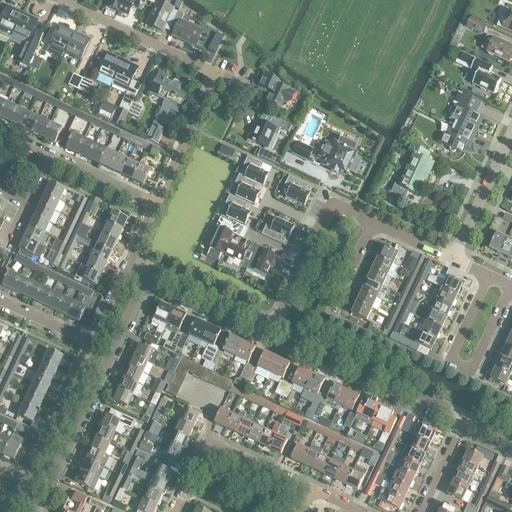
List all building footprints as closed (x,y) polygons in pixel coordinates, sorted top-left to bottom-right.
[(111,0),(109,6),(110,7),(109,7),(118,12),(119,11),(128,16),(133,7),(138,9),(140,6),(144,7),(147,0),(111,0)] [(164,28),(170,31),(179,13),(173,10),(158,3),(148,24),(163,32),(164,28)] [(0,35),(10,40),(13,34),(21,17),(23,14),(8,6),(0,22),(0,35)] [(501,17),(497,27),(511,33),(511,11),(507,19),(501,17)] [(179,13),(170,31),(175,33),(174,37),(195,47),(203,32),(181,22),(184,16),(179,13)] [(20,42),(26,45),(37,22),(38,21),(28,16),(26,20),(21,17),(13,34),(23,38),(20,42)] [(467,27),(483,35),(487,27),(471,19),(467,27)] [(18,62),(29,67),(34,56),(48,27),(37,22),(26,45),(26,47),(25,47),(18,62)] [(50,47),(48,51),(63,58),(65,54),(73,37),(74,33),(67,30),(59,26),(50,47)] [(73,37),(65,54),(80,61),(90,41),(82,37),(74,33),(73,37)] [(208,50),(216,54),(224,38),(217,34),(208,50)] [(511,46),(494,38),(487,53),(488,53),(489,55),(490,56),(492,56),(494,56),(509,63),(511,60),(511,59),(511,46)] [(457,61),(472,67),(475,69),(474,72),(471,78),(473,83),(472,84),(480,88),(480,90),(485,92),(486,91),(494,95),(495,93),(497,93),(498,89),(498,87),(501,80),(489,75),(493,68),(461,53),(457,61)] [(107,54),(98,74),(99,74),(113,81),(121,64),(123,61),(115,57),(107,54)] [(34,56),(29,67),(39,72),(44,61),(34,56)] [(113,81),(111,86),(126,93),(119,109),(128,114),(134,103),(139,92),(129,87),(132,81),(132,80),(138,68),(130,64),(123,61),(121,64),(113,81)] [(165,100),(165,101),(173,84),(172,84),(165,81),(167,77),(159,73),(150,94),(165,100)] [(294,94),(280,87),(281,85),(265,74),(259,86),(270,91),(266,98),(265,98),(263,102),(268,105),(269,104),(280,109),(283,103),(286,104),(290,102),(294,94)] [(69,86),(79,91),(84,80),(74,75),(69,86)] [(3,83),(14,88),(16,83),(5,78),(3,83)] [(84,80),(79,91),(88,96),(94,84),(84,80)] [(172,84),(173,84),(165,101),(165,100),(162,106),(160,112),(166,115),(169,109),(178,114),(190,88),(174,80),(172,84)] [(14,88),(25,93),(27,88),(16,83),(14,88)] [(25,93),(36,99),(38,93),(27,88),(25,93)] [(36,99),(47,104),(49,98),(38,93),(36,99)] [(452,114),(450,120),(456,123),(454,127),(475,136),(483,118),(476,115),(481,103),(465,96),(459,93),(453,104),(456,106),(452,114)] [(47,104),(58,109),(60,104),(49,98),(47,104)] [(0,117),(0,118),(10,124),(18,109),(6,103),(0,117)] [(134,103),(128,114),(138,119),(143,108),(134,103)] [(58,109),(71,115),(74,110),(60,104),(58,109)] [(103,104),(97,117),(110,123),(116,110),(103,104)] [(10,124),(22,129),(29,114),(18,109),(10,124)] [(119,109),(112,124),(122,128),(128,114),(119,109)] [(88,117),(77,111),(74,117),(85,122),(88,117)] [(22,129),(33,134),(40,119),(29,114),(22,129)] [(99,122),(88,117),(85,122),(96,127),(99,122)] [(277,135),(280,129),(289,133),(292,126),(274,118),(270,127),(258,121),(249,140),(267,149),(274,134),(277,135)] [(33,134),(44,139),(51,124),(40,119),(33,134)] [(156,120),(146,140),(157,145),(164,131),(160,129),(162,123),(156,120)] [(109,127),(99,122),(96,127),(107,132),(109,127)] [(51,124),(44,139),(55,144),(62,129),(51,124)] [(109,127),(107,132),(118,137),(121,132),(109,127)] [(443,134),(439,143),(450,148),(449,150),(450,152),(451,153),(453,154),(455,153),(456,152),(456,151),(461,153),(466,143),(471,145),(475,136),(454,127),(449,137),(443,134)] [(131,137),(121,132),(118,137),(128,142),(131,137)] [(402,132),(399,137),(406,140),(409,136),(402,132)] [(66,150),(77,155),(84,140),(73,135),(66,150)] [(142,142),(131,137),(128,142),(140,147),(142,142)] [(77,155),(88,160),(95,145),(84,140),(77,155)] [(140,147),(152,153),(154,148),(142,142),(140,147)] [(297,143),(292,154),(308,161),(313,150),(297,143)] [(355,157),(357,154),(335,143),(333,147),(325,143),(318,157),(327,161),(324,166),(332,170),(331,172),(337,175),(338,173),(346,177),(348,171),(355,174),(361,160),(355,157)] [(88,160),(99,165),(106,150),(95,145),(88,160)] [(233,158),(236,151),(223,146),(220,152),(233,158)] [(395,185),(392,192),(405,198),(408,191),(417,195),(424,179),(426,181),(427,180),(426,180),(433,164),(434,164),(429,161),(431,156),(412,147),(409,152),(414,154),(414,155),(399,186),(395,185)] [(160,151),(154,148),(152,153),(150,155),(157,158),(160,151)] [(261,149),(258,157),(267,161),(270,154),(261,149)] [(99,165),(110,171),(117,155),(106,150),(99,165)] [(110,171),(121,176),(128,161),(128,160),(129,158),(123,155),(122,158),(117,155),(110,171)] [(269,175),(260,171),(263,164),(248,157),(243,167),(249,169),(245,178),(258,184),(257,184),(263,187),(269,175)] [(121,176),(132,181),(139,166),(128,161),(121,176)] [(139,166),(132,181),(144,186),(151,171),(143,167),(145,162),(142,161),(140,166),(139,166)] [(258,184),(245,178),(239,175),(235,185),(240,188),(236,197),(255,206),(260,193),(254,190),(257,184),(258,184)] [(310,194),(304,192),(307,185),(289,177),(284,186),(290,189),(286,198),(304,207),(310,194)] [(50,183),(45,194),(60,202),(66,190),(50,183)] [(45,194),(40,205),(55,213),(60,202),(45,194)] [(226,218),(245,226),(251,214),(242,210),(245,204),(229,196),(225,206),(230,209),(226,218)] [(82,198),(77,210),(82,212),(87,200),(82,198)] [(92,198),(84,213),(89,216),(95,218),(102,202),(92,198)] [(40,205),(34,217),(50,224),(55,213),(40,205)] [(111,217),(108,224),(123,231),(128,220),(120,216),(121,213),(110,208),(106,215),(111,217)] [(77,210),(72,221),(77,223),(82,212),(77,210)] [(84,213),(79,224),(84,227),(89,216),(84,213)] [(503,219),(511,223),(511,217),(505,215),(503,219)] [(34,217),(29,228),(44,235),(50,224),(34,217)] [(223,255),(223,254),(223,253),(229,241),(232,234),(229,233),(233,225),(220,219),(216,227),(219,229),(215,239),(213,239),(210,246),(211,247),(210,249),(223,255)] [(280,236),(289,240),(295,228),(276,219),(272,228),(266,225),(261,235),(286,247),(286,246),(277,242),(280,236)] [(72,221),(66,232),(71,234),(77,223),(72,221)] [(79,224),(74,235),(79,238),(84,227),(79,224)] [(108,224),(102,235),(117,242),(123,231),(108,224)] [(29,228),(24,239),(39,246),(44,235),(29,228)] [(66,232),(61,243),(66,245),(71,234),(66,232)] [(489,249),(500,254),(507,239),(496,234),(489,249)] [(74,235),(69,247),(74,249),(79,238),(74,235)] [(102,235),(97,246),(112,253),(117,242),(102,235)] [(39,246),(24,239),(19,250),(34,257),(39,246)] [(500,254),(511,260),(511,258),(511,241),(507,239),(500,254)] [(240,267),(247,270),(253,255),(247,252),(248,250),(246,248),(245,246),(241,245),(240,246),(229,241),(223,253),(223,254),(226,255),(226,256),(232,259),(234,259),(242,262),(240,267)] [(61,243),(56,254),(61,256),(66,245),(61,243)] [(380,253),(377,258),(393,266),(398,254),(389,250),(390,248),(382,244),(378,253),(380,253)] [(97,246),(92,257),(107,264),(112,253),(97,246)] [(69,247),(64,257),(69,260),(74,249),(69,247)] [(61,256),(56,254),(51,251),(47,260),(51,262),(50,264),(56,267),(61,256)] [(253,255),(247,270),(253,273),(255,270),(267,276),(267,275),(268,275),(272,269),(271,267),(276,257),(263,251),(260,257),(259,257),(253,255)] [(411,274),(416,276),(425,258),(420,256),(411,274)] [(13,262),(25,267),(27,262),(16,257),(13,262)] [(69,260),(64,257),(59,268),(64,270),(69,260)] [(92,257),(87,268),(102,275),(107,264),(92,257)] [(372,270),(387,277),(395,280),(397,275),(390,272),(393,266),(377,258),(372,270)] [(25,267),(36,272),(38,267),(27,262),(25,267)] [(102,275),(87,268),(81,266),(74,281),(80,284),(82,280),(96,287),(102,275)] [(423,280),(442,289),(457,296),(463,284),(447,277),(445,283),(426,274),(429,269),(424,266),(419,278),(424,280),(423,280)] [(36,272),(47,277),(49,273),(38,267),(36,272)] [(372,270),(367,281),(382,288),(387,277),(372,270)] [(2,287),(13,292),(20,278),(8,273),(2,287)] [(47,277),(58,283),(60,278),(49,273),(47,277)] [(411,274),(406,285),(411,288),(416,276),(411,274)] [(13,292),(24,297),(31,283),(20,278),(13,292)] [(58,283),(69,288),(71,283),(60,278),(58,283)] [(418,291),(423,280),(424,280),(419,278),(413,289),(418,291)] [(363,286),(364,287),(362,292),(377,299),(383,302),(385,296),(387,298),(390,292),(382,288),(367,281),(365,281),(364,281),(363,285),(363,286)] [(24,297),(35,303),(42,288),(31,283),(24,297)] [(69,288),(80,293),(82,288),(71,283),(69,288)] [(406,285),(401,296),(405,299),(411,288),(406,285)] [(35,303),(46,308),(53,293),(42,288),(35,303)] [(82,288),(80,293),(91,298),(93,293),(82,288)] [(413,302),(418,291),(413,289),(408,300),(413,302)] [(442,289),(437,300),(452,307),(457,296),(442,289)] [(362,292),(356,303),(372,310),(377,299),(362,292)] [(46,308),(57,313),(64,299),(53,293),(46,308)] [(401,296),(395,308),(400,310),(405,299),(401,296)] [(57,313),(68,318),(75,304),(64,299),(57,313)] [(408,313),(413,302),(408,300),(403,311),(408,313)] [(437,300),(432,311),(447,318),(452,307),(437,300)] [(162,335),(164,329),(173,310),(167,307),(168,306),(162,303),(161,304),(152,323),(159,326),(156,332),(154,338),(146,334),(144,340),(156,346),(162,335)] [(372,310),(356,303),(351,314),(366,321),(372,310)] [(75,304),(68,318),(79,323),(86,309),(75,304)] [(395,308),(390,319),(395,321),(400,310),(395,308)] [(173,310),(164,329),(175,334),(168,350),(174,353),(177,348),(182,335),(178,333),(186,316),(173,310)] [(403,325),(408,313),(403,311),(398,322),(403,325)] [(432,311),(426,322),(441,329),(447,318),(432,311)] [(395,321),(390,319),(385,330),(390,332),(395,321)] [(188,336),(201,342),(208,326),(202,323),(202,322),(201,321),(198,320),(196,320),(196,321),(195,320),(188,336)] [(424,327),(421,333),(436,340),(441,329),(426,322),(422,320),(420,324),(424,327)] [(397,336),(403,325),(398,322),(392,334),(397,336)] [(203,368),(208,370),(211,364),(217,352),(218,349),(214,347),(221,332),(220,332),(221,331),(220,330),(216,328),(215,328),(214,329),(208,326),(201,342),(209,346),(209,347),(208,348),(207,350),(206,352),(205,353),(204,356),(204,357),(203,359),(203,360),(206,362),(203,368)] [(22,338),(13,333),(9,341),(14,343),(12,346),(17,349),(22,338)] [(434,346),(436,340),(421,333),(416,345),(420,347),(431,352),(432,350),(433,351),(436,346),(434,346)] [(397,336),(392,334),(389,340),(417,353),(420,347),(416,345),(412,343),(397,336)] [(189,338),(182,335),(177,348),(183,351),(189,338)] [(223,352),(236,358),(243,343),(238,340),(238,338),(231,335),(231,337),(230,337),(223,352)] [(25,339),(20,350),(24,352),(30,341),(25,339)] [(243,343),(236,358),(248,364),(255,348),(243,343)] [(140,345),(135,356),(148,363),(154,351),(140,345)] [(12,346),(7,358),(12,360),(17,349),(12,346)] [(511,348),(506,346),(501,357),(511,362),(511,348)] [(20,350),(14,361),(19,363),(24,352),(20,350)] [(49,350),(44,362),(58,368),(63,357),(49,350)] [(217,352),(211,364),(217,367),(223,354),(217,352)] [(252,368),(246,381),(247,381),(252,383),(256,374),(268,379),(270,374),(277,359),(265,353),(257,370),(252,368)] [(135,356),(129,367),(143,374),(148,363),(135,356)] [(511,362),(501,357),(496,368),(511,375),(511,372),(511,362)] [(7,358),(2,369),(6,371),(12,360),(7,358)] [(179,363),(190,368),(193,363),(182,358),(179,363)] [(290,365),(277,359),(270,374),(283,380),(290,365)] [(14,361),(9,372),(14,374),(19,363),(14,361)] [(174,375),(175,372),(179,363),(174,361),(169,373),(174,375)] [(44,362),(39,373),(53,379),(58,368),(44,362)] [(186,377),(188,372),(190,368),(179,363),(175,372),(186,377)] [(188,372),(194,375),(198,365),(193,363),(190,368),(188,372)] [(193,376),(198,379),(203,368),(198,365),(194,375),(193,376)] [(241,378),(246,381),(252,368),(247,365),(241,378)] [(129,367),(124,379),(138,385),(143,374),(129,367)] [(208,370),(203,368),(198,379),(203,381),(208,370)] [(511,375),(496,368),(490,380),(505,387),(508,381),(511,383),(511,375)] [(292,384),(305,390),(312,375),(299,369),(292,384)] [(203,381),(209,383),(214,373),(208,370),(203,381)] [(9,372),(4,383),(9,385),(14,374),(9,372)] [(184,382),(186,377),(175,372),(174,375),(173,377),(184,382)] [(39,373),(33,384),(48,390),(53,379),(39,373)] [(169,386),(171,382),(173,377),(174,375),(169,373),(164,384),(166,385),(169,386)] [(209,383),(214,386),(219,375),(214,373),(209,383)] [(214,386),(219,388),(224,377),(219,375),(214,386)] [(317,377),(312,375),(305,390),(318,396),(325,381),(324,380),(325,379),(318,375),(317,377)] [(182,387),(184,382),(173,377),(171,382),(182,387)] [(219,388),(224,391),(229,380),(224,377),(219,388)] [(138,385),(124,379),(122,379),(120,384),(121,385),(119,390),(133,396),(137,398),(140,393),(135,390),(138,385)] [(230,392),(232,387),(235,382),(229,380),(224,391),(230,393),(230,392)] [(166,385),(164,384),(161,382),(156,394),(161,396),(166,385)] [(179,393),(182,387),(171,382),(169,386),(168,388),(179,393)] [(275,394),(280,397),(286,384),(281,382),(275,394)] [(4,383),(0,391),(0,394),(4,396),(9,385),(4,383)] [(339,406),(347,391),(341,388),(342,386),(335,383),(334,385),(325,405),(337,411),(339,406)] [(33,384),(28,395),(42,401),(48,390),(33,384)] [(286,384),(280,397),(278,402),(282,404),(284,399),(287,400),(292,387),(286,384)] [(233,394),(240,397),(243,392),(232,387),(230,392),(233,394)] [(177,398),(179,393),(168,388),(166,393),(177,398)] [(133,396),(119,390),(114,401),(127,407),(133,396)] [(347,391),(339,406),(352,412),(359,397),(347,391)] [(240,397),(252,402),(254,397),(243,392),(240,397)] [(0,404),(4,396),(0,394),(0,413),(6,417),(8,412),(0,407),(0,404)] [(161,396),(156,394),(151,404),(156,407),(161,396)] [(28,395),(23,405),(37,412),(42,401),(28,395)] [(252,402),(263,407),(265,402),(254,397),(252,402)] [(310,411),(316,413),(321,401),(315,398),(310,411)] [(162,399),(157,410),(162,413),(167,402),(162,399)] [(354,419),(372,427),(374,423),(381,407),(376,405),(376,403),(370,400),(369,401),(368,401),(366,406),(362,403),(356,416),(354,419)] [(324,402),(321,401),(316,413),(312,421),(318,423),(325,407),(322,406),(324,402)] [(263,407),(274,413),(276,407),(265,402),(263,407)] [(156,407),(151,404),(145,416),(150,419),(156,407)] [(37,412),(23,405),(18,417),(32,423),(37,412)] [(274,413),(285,418),(287,412),(276,407),(274,413)] [(381,407),(374,423),(372,427),(384,433),(379,443),(385,446),(391,433),(397,420),(392,417),(394,413),(393,413),(394,411),(387,408),(386,410),(381,407)] [(157,410),(152,421),(157,424),(162,413),(157,410)] [(186,410),(181,421),(194,428),(199,416),(186,410)] [(214,424),(225,430),(232,415),(221,410),(214,424)] [(111,411),(109,416),(107,416),(102,426),(115,433),(119,424),(132,430),(136,422),(111,411)] [(285,418),(284,420),(300,428),(303,420),(299,418),(287,412),(285,418)] [(237,435),(243,420),(246,415),(240,413),(238,418),(232,415),(225,430),(237,435)] [(354,419),(356,416),(350,414),(344,426),(350,429),(354,419)] [(402,417),(396,428),(401,430),(406,433),(409,427),(404,425),(407,419),(402,417)] [(4,425),(15,430),(18,425),(7,420),(4,425)] [(237,435),(248,440),(254,426),(243,420),(237,435)] [(147,432),(151,435),(154,436),(159,425),(157,424),(152,421),(147,432)] [(181,421),(175,432),(189,439),(194,428),(181,421)] [(306,427),(317,433),(320,427),(309,422),(306,427)] [(18,425),(15,430),(27,435),(29,430),(18,425)] [(259,445),(270,450),(280,427),(275,425),(271,433),(265,431),(259,445)] [(98,434),(96,438),(110,444),(115,433),(102,426),(101,428),(99,428),(97,432),(98,434)] [(248,440),(259,445),(265,431),(254,426),(248,440)] [(422,426),(416,438),(430,444),(436,433),(422,426)] [(280,427),(270,450),(281,455),(288,441),(282,438),(286,430),(280,427)] [(317,433),(328,438),(331,432),(320,427),(317,433)] [(396,428),(391,439),(396,441),(401,430),(396,428)] [(138,430),(133,441),(138,444),(143,433),(138,430)] [(166,441),(170,443),(184,450),(186,450),(188,445),(187,444),(189,439),(175,432),(171,431),(166,441)] [(147,432),(142,443),(147,445),(151,435),(147,432)] [(328,438),(339,443),(342,438),(331,432),(328,438)] [(0,454),(3,456),(10,441),(0,436),(0,454)] [(96,438),(91,449),(105,455),(110,444),(96,438)] [(339,443),(350,448),(353,443),(342,438),(339,443)] [(416,438),(411,448),(411,449),(425,455),(430,444),(416,438)] [(391,439),(386,450),(391,453),(396,441),(391,439)] [(10,441),(3,456),(14,461),(21,447),(10,441)] [(133,441),(127,453),(132,455),(138,444),(133,441)] [(147,445),(142,443),(139,449),(151,454),(153,449),(147,445)] [(184,450),(170,443),(165,455),(178,461),(180,462),(182,457),(181,456),(184,450)] [(350,448),(361,454),(364,448),(353,443),(350,448)] [(291,460),(302,465),(309,451),(297,446),(291,460)] [(425,455),(411,449),(411,448),(407,446),(401,458),(406,460),(420,466),(422,466),(425,461),(423,460),(425,455)] [(361,454),(372,459),(375,453),(364,448),(361,454)] [(91,449),(86,460),(100,466),(105,455),(91,449)] [(386,450),(381,461),(386,464),(391,453),(386,450)] [(140,460),(146,463),(149,457),(137,451),(130,467),(135,470),(140,460)] [(302,465),(313,470),(320,456),(309,451),(302,465)] [(468,451),(463,462),(478,469),(483,457),(468,451)] [(127,453),(122,463),(127,466),(132,455),(127,453)] [(375,453),(372,459),(364,476),(369,478),(380,456),(375,453)] [(313,470),(324,476),(331,461),(320,456),(313,470)] [(104,468),(100,466),(86,460),(85,461),(83,461),(81,465),(83,467),(80,471),(94,478),(99,480),(104,468)] [(406,460),(401,471),(415,477),(420,466),(406,460)] [(119,470),(117,474),(122,477),(127,466),(122,463),(122,464),(116,461),(115,464),(117,465),(116,469),(119,470)] [(324,476),(335,481),(342,467),(331,461),(324,476)] [(381,461),(375,472),(380,475),(386,464),(381,461)] [(458,473),(472,480),(477,482),(479,477),(475,475),(478,469),(463,462),(460,462),(458,467),(459,469),(458,473)] [(495,463),(490,474),(494,477),(500,465),(495,463)] [(145,474),(146,474),(167,484),(173,473),(154,464),(151,471),(147,469),(145,474)] [(130,480),(135,470),(130,467),(125,478),(130,480)] [(335,481),(346,486),(353,472),(342,467),(335,481)] [(503,467),(499,476),(497,479),(508,484),(511,479),(506,476),(509,470),(503,467)] [(94,478),(80,471),(75,482),(89,489),(94,478)] [(401,471),(395,482),(410,488),(415,477),(401,471)] [(353,472),(346,486),(358,491),(364,477),(353,472)] [(375,472),(370,484),(375,486),(380,475),(375,472)] [(458,473),(452,484),(467,491),(472,480),(458,473)] [(117,474),(112,486),(117,488),(122,477),(117,474)] [(151,482),(148,489),(162,495),(164,495),(166,491),(165,489),(167,484),(146,474),(144,478),(148,480),(147,481),(151,482)] [(490,474),(484,485),(489,487),(494,477),(490,474)] [(125,492),(130,480),(125,478),(120,489),(125,492)] [(395,482),(390,493),(404,500),(410,488),(395,482)] [(375,486),(370,484),(365,495),(370,497),(375,486)] [(467,491),(452,484),(447,495),(462,502),(467,491)] [(484,485),(479,496),(484,499),(489,487),(484,485)] [(117,488),(112,486),(106,497),(111,500),(117,488)] [(119,503),(125,492),(120,489),(114,501),(119,503)] [(162,495),(148,489),(143,500),(157,507),(157,506),(159,506),(161,502),(160,500),(162,495)] [(404,500),(390,493),(383,489),(380,495),(387,499),(385,504),(399,511),(404,500)] [(492,491),(489,497),(501,503),(504,497),(492,491)] [(66,511),(80,511),(87,498),(76,493),(72,501),(77,503),(73,511),(67,511),(66,511)] [(479,496),(474,508),(479,510),(484,499),(479,496)] [(501,503),(489,497),(486,504),(498,510),(501,503)] [(88,504),(96,508),(99,503),(90,499),(88,504)] [(157,507),(143,500),(137,511),(155,511),(154,511),(157,507)] [(99,503),(96,508),(104,511),(106,506),(99,503)]
